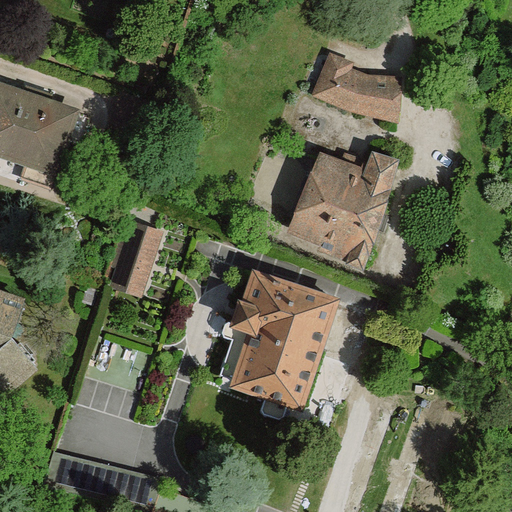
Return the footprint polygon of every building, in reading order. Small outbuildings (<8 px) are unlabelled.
[(348,107),(398,120),(400,79),(369,77),(351,70),(353,63),(332,55),(315,94),(348,107)] [(0,85),(0,154),(54,172),(74,111),(0,85)] [(122,95),(112,125),(142,135),(152,105),(122,95)] [(322,248),(363,263),(401,159),(373,149),(367,168),(320,151),(291,230),(324,242),(322,248)] [(129,221),(110,286),(144,297),(164,231),(129,221)] [(234,339),(222,377),(303,405),(338,301),(257,273),(234,339)] [(0,391),(4,396),(37,368),(10,339),(26,299),(0,289),(0,391)]
